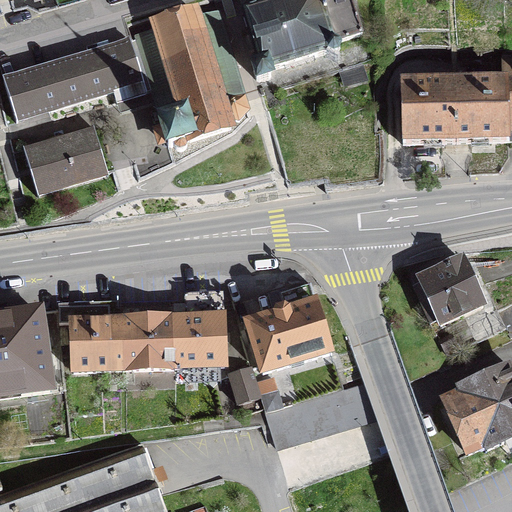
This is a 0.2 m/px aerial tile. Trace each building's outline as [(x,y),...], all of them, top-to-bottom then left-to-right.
[(361,35),(350,0),(288,0),(243,14),(259,67),(253,69),(257,83),(271,79),(269,72),(335,52),(333,44),(361,35)] [(157,36),(130,44),(145,96),(151,94),(168,148),(174,146),(179,152),(185,150),(186,143),(231,130),(228,120),(238,122),(248,111),(219,17),(198,23),(195,13),(154,26),(157,36)] [(113,94),(117,105),(145,96),(130,44),(99,53),(96,45),(86,48),(89,57),(35,73),(36,75),(4,85),(14,119),(47,109),(48,113),(113,94)] [(503,60),(504,84),(454,85),(456,144),(507,143),(504,60),(503,60)] [(339,71),(344,87),(367,80),(362,64),(339,71)] [(403,146),(456,144),(454,85),(401,86),(403,146)] [(37,197),(106,176),(94,132),(76,138),(75,134),(55,140),(56,144),(24,153),(37,197)] [(433,324),(438,336),(448,356),(505,330),(496,310),(486,315),(462,261),(419,281),(422,287),(414,290),(430,325),(433,324)] [(275,318),(248,326),(263,374),(331,354),(310,287),(286,294),(282,300),(285,308),(276,311),(274,315),(275,318)] [(173,320),(175,371),(224,369),(221,295),(185,297),(186,320),(173,320)] [(57,308),(58,313),(59,326),(72,326),(73,374),(123,372),(121,322),(110,323),(109,306),(57,308)] [(0,400),(66,391),(59,326),(58,313),(0,320),(0,400)] [(123,372),(175,371),(173,320),(121,322),(123,372)] [(448,356),(438,336),(369,367),(382,395),(451,365),(448,356)] [(511,440),(511,373),(509,367),(460,389),(461,392),(444,400),(468,456),(486,448),(487,451),(511,440)] [(238,406),(260,399),(256,385),(251,369),(229,376),(238,406)] [(273,381),(256,385),(260,399),(262,399),(266,413),(281,409),(273,381)] [(265,413),(276,450),(374,421),(364,385),(281,409),(266,413),(265,413)] [(0,497),(0,511),(166,511),(142,446),(0,497)]
